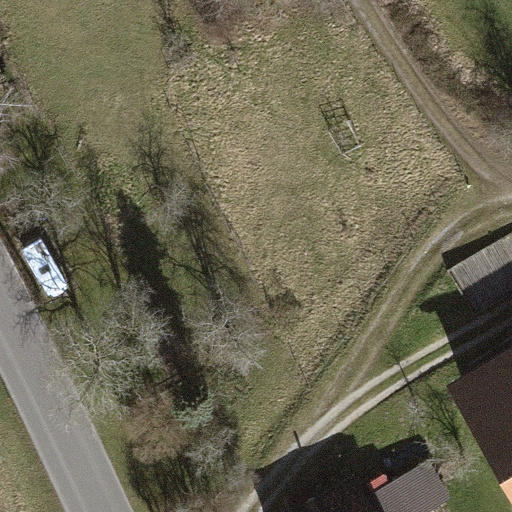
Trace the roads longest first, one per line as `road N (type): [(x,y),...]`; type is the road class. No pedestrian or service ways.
road 1 (track): [(500,199),(459,227),(332,413),(253,511)]
road 2 (track): [(511,201),(500,199),(366,0)]
road 3 (tertiary): [(0,311),(95,511)]
road 4 (track): [(332,413),(511,314)]
